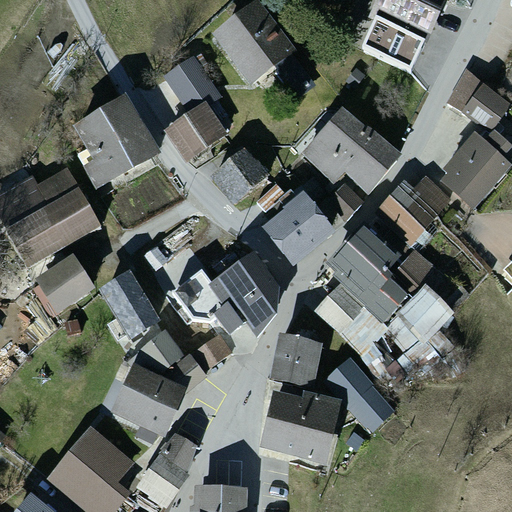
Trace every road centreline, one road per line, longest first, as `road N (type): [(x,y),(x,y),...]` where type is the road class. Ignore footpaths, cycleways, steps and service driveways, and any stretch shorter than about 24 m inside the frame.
road 1 (residential): [(296,287),(161,140),(77,0)]
road 2 (residential): [(296,287),(411,158),(491,0)]
road 3 (residential): [(181,511),(248,381)]
road 4 (residential): [(254,511),(248,381)]
